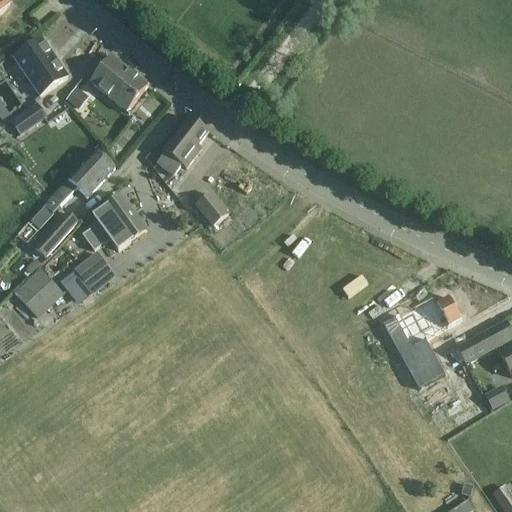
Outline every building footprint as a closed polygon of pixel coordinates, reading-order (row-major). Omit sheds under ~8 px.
[(0,0),(0,18),(9,8),(0,0)] [(40,100),(67,82),(41,44),(14,63),(40,100)] [(148,89),(111,59),(89,86),(126,116),(148,89)] [(18,76),(7,83),(20,103),(31,95),(18,76)] [(22,107),(8,88),(0,94),(0,107),(8,117),(22,107)] [(46,121),(37,107),(10,126),(20,139),(46,121)] [(181,169),(186,173),(201,153),(197,150),(208,136),(191,122),(164,156),(165,157),(157,167),(174,180),(181,169)] [(96,154),(51,202),(60,210),(77,193),(87,202),(115,171),(96,154)] [(196,209),(214,231),(228,219),(211,198),(196,209)] [(109,244),(118,255),(146,235),(121,201),(93,221),(99,228),(83,240),(94,255),(109,244)] [(35,224),(45,233),(57,221),(47,212),(35,224)] [(67,217),(35,252),(45,261),(78,226),(67,217)] [(244,224),(228,231),(234,244),(250,237),(244,224)] [(16,249),(1,269),(11,277),(26,257),(16,249)] [(76,275),(86,287),(107,270),(97,258),(76,275)] [(36,321),(62,298),(40,274),(14,297),(36,321)] [(398,320),(397,318),(393,309),(383,315),(388,323),(382,326),(418,394),(445,379),(426,344),(463,324),(450,300),(436,308),(432,302),(398,320)] [(511,344),(511,337),(506,326),(456,352),(465,369),(497,352),(511,380),(511,350),(510,346),(511,344)] [(491,400),(478,403),(481,417),(495,414),(491,400)] [(456,441),(436,454),(446,469),(466,455),(456,441)] [(493,498),(502,511),(511,511),(511,499),(505,490),(493,498)]
